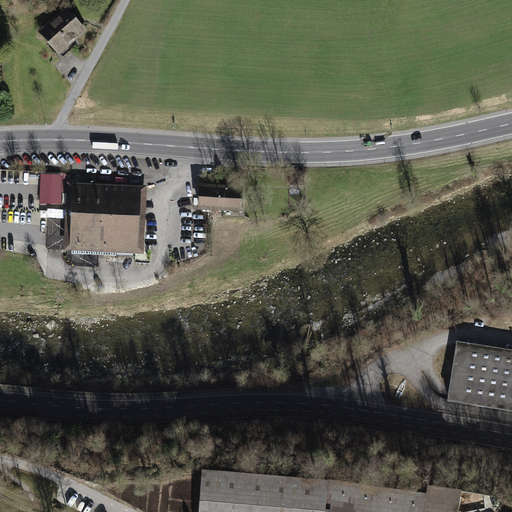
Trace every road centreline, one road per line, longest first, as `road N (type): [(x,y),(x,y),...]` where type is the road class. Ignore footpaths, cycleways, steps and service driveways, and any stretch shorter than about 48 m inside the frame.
road 1 (tertiary): [(511,434),(318,407),(117,411),(0,401)]
road 2 (secondary): [(511,124),(389,148),(312,153),(57,140)]
road 3 (unclassified): [(57,140),(127,0)]
